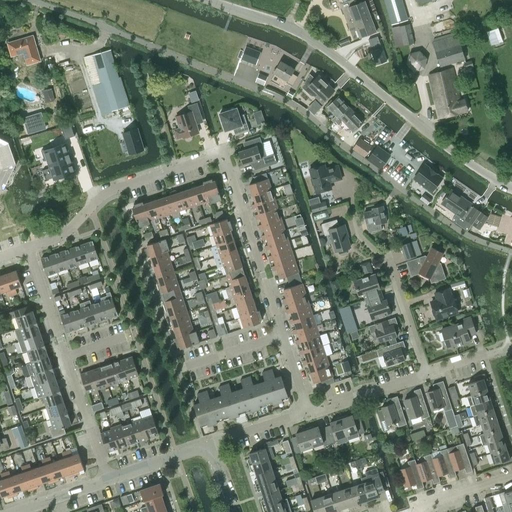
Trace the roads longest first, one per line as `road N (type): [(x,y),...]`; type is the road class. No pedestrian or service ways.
road 1 (residential): [(281,336),(220,155),(107,193),(65,236),(27,249)]
road 2 (residential): [(511,188),(316,42),(206,0)]
road 3 (residential): [(275,96),(27,0)]
road 4 (residential): [(107,480),(27,249)]
road 5 (residential): [(511,252),(426,209),(317,123)]
road 6 (residential): [(426,375),(387,259),(358,232),(347,190)]
road 7 (residential): [(307,411),(426,375)]
